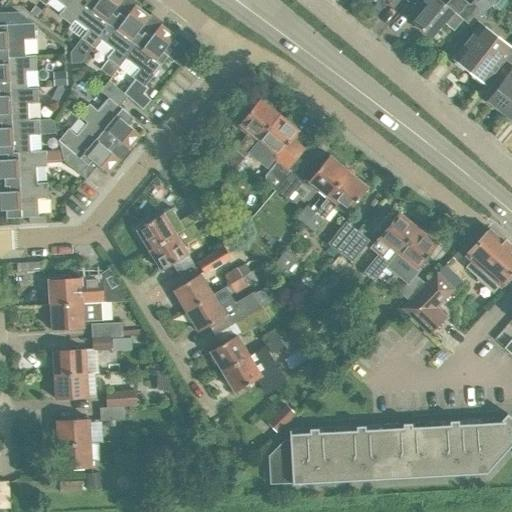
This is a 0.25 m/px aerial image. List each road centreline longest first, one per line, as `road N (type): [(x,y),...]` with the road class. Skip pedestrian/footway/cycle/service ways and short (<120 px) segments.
road 1 (tertiary): [(511,210),(248,0)]
road 2 (residential): [(0,246),(70,240),(92,228),(239,48)]
road 3 (residential): [(470,218),(289,74),(239,48)]
road 4 (residential): [(511,174),(313,0)]
